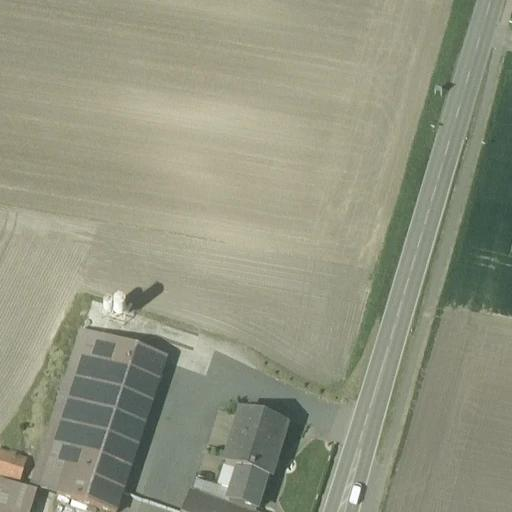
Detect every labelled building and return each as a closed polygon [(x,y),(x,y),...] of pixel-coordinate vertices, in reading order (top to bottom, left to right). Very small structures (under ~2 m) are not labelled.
[(117,511),(166,363),(81,335),(31,490),(98,511),(117,511)] [(286,432),(241,418),(224,472),(238,476),(232,496),(227,511),(256,511),(265,484),(269,486),(270,484),(268,484),(275,461),(277,462),(286,432)] [(0,480),(19,483),(24,458),(0,454),(0,480)] [(238,476),(224,472),(219,489),(222,493),(232,496),(238,476)] [(0,493),(0,511),(33,511),(33,500),(27,501),(22,495),(15,492),(8,491),(0,493)] [(227,511),(189,499),(184,511),(227,511)]
